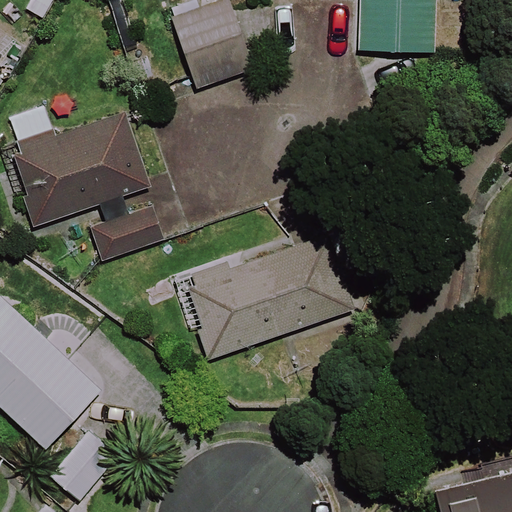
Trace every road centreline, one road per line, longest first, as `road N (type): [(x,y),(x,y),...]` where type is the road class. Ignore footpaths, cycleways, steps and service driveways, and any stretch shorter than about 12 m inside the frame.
road 1 (residential): [(511,135),(460,203),(427,303),(262,511)]
road 2 (residential): [(511,104),(202,147)]
